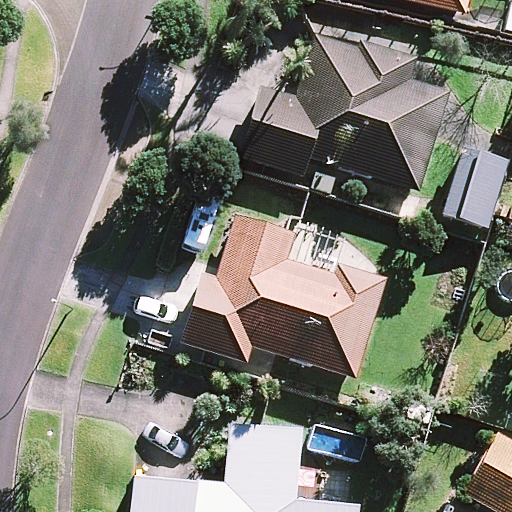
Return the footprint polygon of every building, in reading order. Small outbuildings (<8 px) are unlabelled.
[(388,0),(462,16),(465,0),(388,0)] [(306,163),(417,196),(448,95),(408,83),(415,61),(357,43),(354,51),(312,38),(293,101),(258,90),(237,161),(301,181),(306,163)] [(503,166),(459,153),(440,218),(484,231),(503,166)] [(292,238),(233,220),(213,285),(199,281),(179,347),(242,367),(248,349),(350,380),(379,287),(286,258),(292,238)] [(294,433),(226,429),(222,489),(130,484),(128,511),(353,511),(353,506),(290,503),(294,433)] [(511,511),(511,447),(495,438),(462,497),(489,511),(511,511)]
